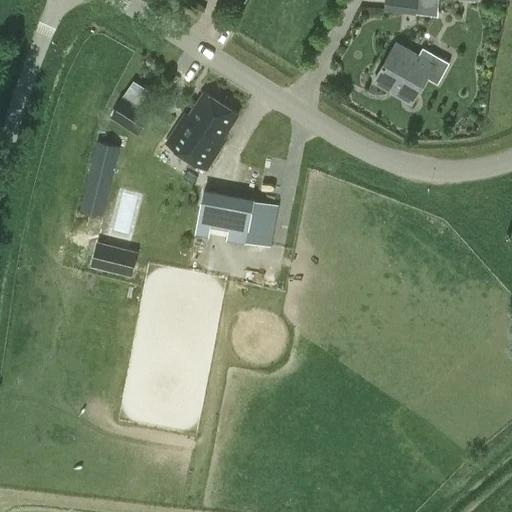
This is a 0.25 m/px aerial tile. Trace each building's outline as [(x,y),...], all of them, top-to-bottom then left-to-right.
[(385,0),(384,11),(416,14),(417,0),(385,0)] [(412,102),(426,77),(438,83),(450,62),(435,53),(430,62),(396,42),(375,78),(393,89),(392,90),(412,102)] [(205,91),(189,115),(186,114),(167,143),(207,168),(226,139),(223,137),(239,113),(205,91)] [(112,115),(157,145),(169,127),(123,97),(112,115)] [(97,139),(81,208),(103,214),(120,145),(97,139)] [(203,187),(195,232),(227,238),(229,230),(244,232),(242,240),(271,245),(278,201),(252,196),(252,195),(203,187)] [(131,279),(138,250),(97,241),(91,270),(131,279)]
